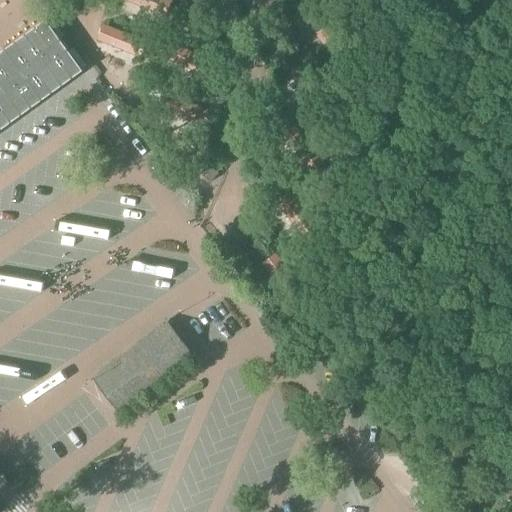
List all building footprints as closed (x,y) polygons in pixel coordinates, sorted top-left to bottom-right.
[(0,0),(0,130),(82,71),(46,20),(0,53),(0,0)] [(173,0),(125,0),(126,1),(168,16),(173,0)] [(285,15),(274,0),(252,0),(270,25),(285,15)] [(338,35),(312,0),(310,0),(297,9),(323,46),(338,35)] [(143,42),(100,27),(94,44),(137,59),(143,42)] [(213,62),(170,47),(164,63),(207,78),(213,62)] [(326,91),(300,54),(285,65),(312,101),(326,91)] [(210,114),(168,99),(162,116),(204,131),(210,114)] [(326,165),(300,129),(285,139),(312,176),(326,165)] [(317,228),(291,191),(276,202),(302,238),(317,228)] [(304,289),(278,252),(263,263),(289,299),(304,289)] [(94,378),(113,402),(122,414),(182,367),(180,365),(193,355),(167,321),(94,378)]
